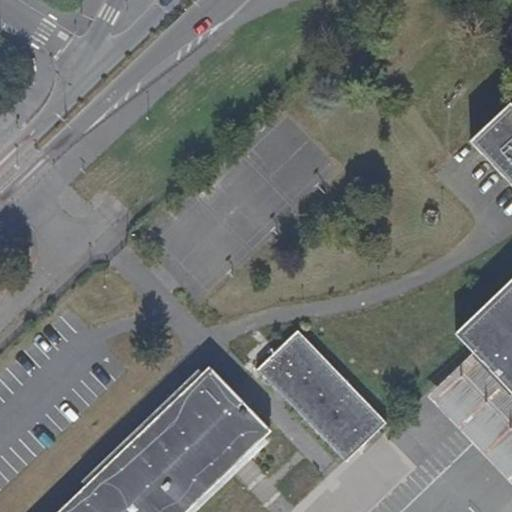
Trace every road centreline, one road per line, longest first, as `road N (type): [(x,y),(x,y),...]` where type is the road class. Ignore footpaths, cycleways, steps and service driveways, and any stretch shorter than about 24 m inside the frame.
road 1 (primary): [(0,209),(219,3)]
road 2 (primary): [(96,73),(0,159)]
